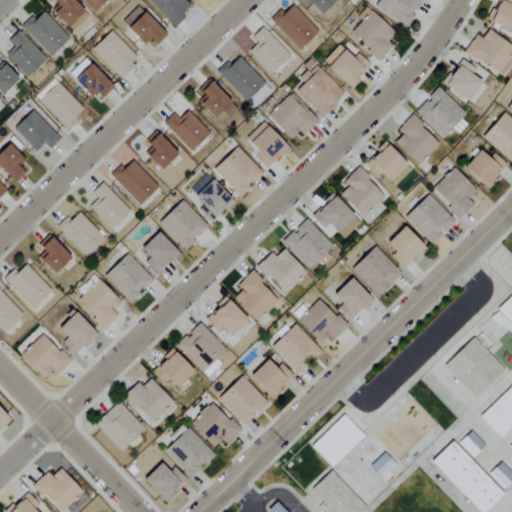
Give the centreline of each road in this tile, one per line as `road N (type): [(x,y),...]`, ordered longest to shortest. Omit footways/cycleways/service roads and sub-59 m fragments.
road 1 (residential): [(0,474),(403,81),(458,0)]
road 2 (residential): [(199,511),(511,208)]
road 3 (residential): [(0,237),(245,0)]
road 4 (residential): [(0,367),(136,511)]
